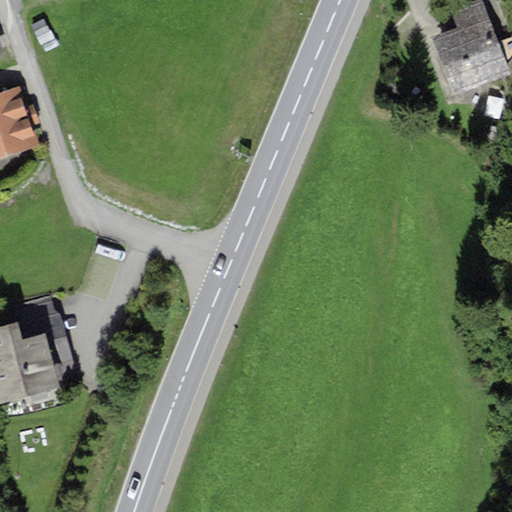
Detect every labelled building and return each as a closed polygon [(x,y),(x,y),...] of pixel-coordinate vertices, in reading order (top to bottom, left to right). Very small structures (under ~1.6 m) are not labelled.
[(447,13),(454,29),(430,39),(453,96),(511,72),(511,40),(497,47),(489,29),(503,23),(493,0),(476,0),(477,1),(447,13)] [(19,87),(0,93),(0,161),(40,148),(19,87)] [(14,306),(18,322),(56,312),(51,296),(14,306)] [(45,333),(59,382),(78,376),(60,314),(56,312),(18,322),(23,339),(45,333)] [(0,405),(61,388),(59,382),(45,333),(23,339),(18,322),(0,327),(0,405)]
